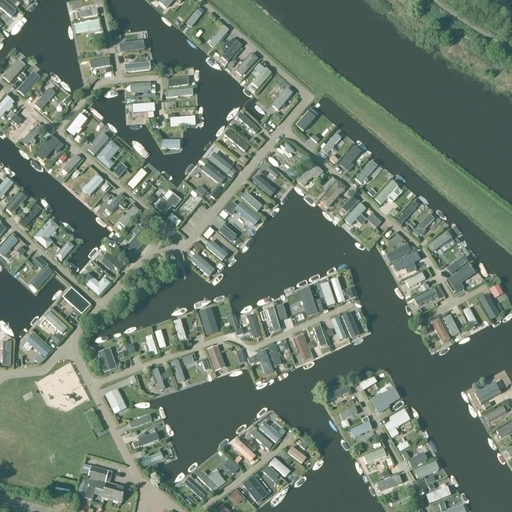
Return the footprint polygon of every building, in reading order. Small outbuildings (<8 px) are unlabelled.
[(16,12),(1,0),(0,0),(0,9),(11,18),(16,12)] [(174,0),(161,0),(158,4),(165,10),(174,0)] [(203,12),(198,8),(185,26),(190,29),(203,12)] [(78,12),(71,13),(72,21),(80,20),(80,19),(98,16),(97,9),(79,13),(78,12)] [(99,20),(73,26),(75,35),(100,29),(99,20)] [(229,32),(223,28),(211,42),(210,40),(207,44),(209,45),(208,46),(213,50),(229,32)] [(235,42),(232,40),(226,48),(229,50),(221,59),(224,62),(222,65),(224,67),(242,47),(236,42),(235,42)] [(139,45),(119,47),(120,54),(140,52),(139,45)] [(258,61),(251,55),(243,63),(242,62),(240,64),(241,66),(235,73),(242,79),(258,61)] [(109,59),(89,62),(90,71),(110,67),(109,59)] [(25,67),(18,61),(3,78),(10,84),(25,67)] [(231,70),(237,64),(234,61),(228,67),(231,70)] [(147,64),(122,67),(123,74),(147,71),(147,64)] [(271,75),(265,70),(251,86),(257,91),(271,75)] [(40,79),(33,73),(17,92),(24,98),(40,79)] [(21,83),(26,78),(22,75),(17,80),(21,83)] [(187,78),(167,81),(168,88),(188,86),(187,78)] [(150,84),(129,86),(130,94),(151,93),(150,84)] [(55,94),(49,89),(34,106),(40,111),(55,94)] [(192,90),(165,92),(165,98),(168,98),(169,99),(192,97),(192,90)] [(292,95),(286,90),(271,108),(277,113),(292,95)] [(14,103),(7,97),(0,105),(0,119),(6,112),(7,114),(13,107),(12,106),(14,103)] [(67,109),(72,103),(67,99),(62,105),(67,109)] [(149,104),(130,106),(131,113),(150,111),(149,104)] [(302,135),(317,117),(309,111),(294,128),(302,135)] [(260,130),(241,114),(237,119),(256,135),(260,130)] [(277,124),(282,119),(276,114),(272,119),(277,124)] [(54,123),(59,118),(55,115),(51,120),(54,123)] [(87,121),(80,115),(66,132),(73,137),(76,134),(78,135),(82,130),(80,129),(87,121)] [(22,122),(16,117),(11,123),(17,128),(22,122)] [(35,122),(30,117),(14,136),(19,141),(35,122)] [(196,120),(168,121),(168,128),(196,126),(196,120)] [(91,134),(97,126),(92,123),(86,131),(91,134)] [(41,131),(36,127),(21,143),(26,147),(41,131)] [(249,147),(228,131),(224,136),(245,153),(249,147)] [(109,140),(102,134),(87,151),(94,157),(109,140)] [(340,139),(335,135),(321,151),(326,156),(330,151),(331,152),(334,150),(332,148),(340,139)] [(314,138),(313,137),(310,141),(316,146),(320,142),(315,138),(314,138)] [(63,147),(52,138),(35,158),(43,164),(53,152),(57,155),(63,147)] [(82,143),(77,138),(74,142),(79,147),(82,143)] [(120,149),(111,141),(95,159),(109,171),(114,165),(110,161),(120,149)] [(180,142),(161,142),(161,150),(180,150),(180,142)] [(360,155),(353,149),(337,167),(347,176),(353,169),(350,166),(360,155)] [(337,152),(333,156),(339,161),(342,158),(337,152)] [(233,168),(214,154),(208,161),(227,176),(233,168)] [(81,161),(76,156),(62,171),(67,176),(81,161)] [(67,160),(63,157),(59,161),(62,165),(67,160)] [(337,162),(331,157),(328,161),(334,166),(337,162)] [(377,167),(371,162),(355,181),(360,186),(363,183),(365,184),(367,182),(365,180),(377,167)] [(315,181),(322,173),(313,164),(296,182),(303,188),(312,179),(315,181)] [(225,180),(207,165),(201,172),(219,186),(225,180)] [(279,176),(270,168),(266,173),(275,180),(279,176)] [(146,175),(141,170),(127,185),(133,190),(146,175)] [(103,181),(96,175),(81,191),(88,197),(103,181)] [(260,179),(257,177),(252,183),(269,197),(274,191),(264,183),(265,181),(262,178),(260,179)] [(156,191),(162,181),(156,178),(150,187),(156,191)] [(0,187),(0,186),(0,201),(13,185),(6,179),(0,187)] [(335,183),(331,179),(320,192),(324,196),(335,183)] [(398,188),(391,182),(374,201),(380,207),(398,188)] [(344,190),(337,183),(319,203),(326,210),(344,190)] [(202,199),(206,194),(199,188),(195,193),(202,199)] [(214,202),(222,192),(217,189),(210,198),(214,202)] [(376,196),(370,191),(366,195),(372,200),(376,196)] [(181,202),(169,192),(154,209),(164,217),(172,208),(174,209),(181,202)] [(262,207),(245,192),(240,198),(257,213),(262,207)] [(26,199),(21,194),(5,211),(11,216),(26,199)] [(107,204),(111,198),(107,195),(103,200),(107,204)] [(124,200),(119,196),(106,211),(110,215),(124,200)] [(178,213),(183,217),(196,201),(192,197),(178,213)] [(12,201),(9,198),(3,204),(6,207),(12,201)] [(346,215),(357,203),(351,198),(341,210),(346,215)] [(259,220),(240,204),(237,207),(231,202),(224,211),(230,217),(235,212),(253,227),(259,220)] [(417,207),(413,203),(396,221),(401,225),(417,207)] [(365,210),(359,204),(343,222),(349,228),(365,210)] [(41,211),(36,206),(20,224),(25,228),(41,211)] [(139,212),(133,207),(119,223),(125,228),(139,212)] [(398,215),(392,211),(388,215),(394,220),(398,215)] [(378,214),(363,231),(369,237),(384,220),(378,214)] [(434,220),(428,215),(412,233),(417,238),(419,236),(420,237),(424,232),(424,231),(434,220)] [(181,225),(171,217),(167,221),(177,229),(181,225)] [(59,228),(50,220),(33,239),(46,251),(53,243),(49,239),(59,228)] [(136,230),(141,222),(138,220),(132,228),(136,230)] [(237,237),(224,226),(218,233),(231,244),(237,237)] [(214,234),(209,230),(205,235),(211,239),(214,234)] [(452,240),(446,232),(427,247),(432,254),(452,240)] [(147,239),(141,234),(128,250),(134,255),(147,239)] [(17,242),(11,236),(0,248),(0,256),(2,258),(17,242)] [(403,243),(395,237),(392,242),(399,247),(403,243)] [(228,256),(211,241),(205,248),(222,263),(228,256)] [(74,248),(68,243),(56,257),(62,262),(74,248)] [(198,256),(203,250),(197,245),(192,251),(198,256)] [(406,245),(385,256),(389,263),(410,252),(406,245)] [(25,252),(20,248),(16,253),(21,257),(25,252)] [(416,253),(395,266),(399,272),(420,260),(416,253)] [(108,254),(100,263),(109,271),(113,267),(118,272),(123,266),(108,254)] [(215,271),(195,254),(189,262),(208,278),(215,271)] [(45,266),(37,259),(32,264),(40,271),(45,266)] [(450,277),(468,265),(464,259),(456,265),(454,263),(450,265),(452,267),(446,271),(450,277)] [(52,273),(45,267),(29,285),(36,292),(52,273)] [(417,273),(414,267),(409,270),(412,276),(417,273)] [(474,275),(468,267),(447,282),(456,294),(463,289),(460,285),(474,275)] [(101,279),(104,274),(99,270),(95,274),(101,279)] [(425,281),(421,274),(405,283),(408,290),(425,281)] [(98,284),(88,275),(84,279),(81,276),(78,280),(98,298),(110,284),(103,278),(98,284)] [(337,281),(331,283),(338,306),(345,304),(337,281)] [(328,285),(320,288),(327,309),(335,306),(328,285)] [(426,287),(425,286),(419,289),(422,294),(428,291),(428,290),(427,287),(426,287)] [(494,300),(502,296),(497,287),(489,292),(494,300)] [(307,317),(316,314),(308,288),(298,292),(307,317)] [(91,306),(71,289),(62,300),(74,310),(72,313),(78,319),(81,316),(82,317),(91,306)] [(437,297),(434,289),(413,300),(417,308),(437,297)] [(499,317),(487,295),(478,300),(490,322),(499,317)] [(296,302),(290,306),(294,313),(300,310),(296,302)] [(283,305),(276,307),(280,320),(286,318),(283,305)] [(274,308),(267,311),(267,312),(260,314),(263,322),(270,320),(272,329),(268,330),(270,335),(273,334),(280,332),(274,308)] [(477,325),(468,309),(463,312),(471,328),(477,325)] [(211,310),(199,314),(206,338),(219,334),(211,310)] [(67,329),(49,313),(43,319),(62,335),(67,329)] [(349,314),(341,317),(351,340),(359,337),(349,314)] [(447,314),(441,317),(443,320),(442,320),(452,338),(459,335),(449,317),(447,314)] [(254,315),(246,317),(250,332),(248,332),(249,337),(252,336),(253,340),(261,337),(254,315)] [(338,319),(330,322),(339,342),(346,339),(338,319)] [(450,341),(438,319),(430,323),(442,346),(450,341)] [(180,321),(173,323),(179,342),(186,340),(180,321)] [(320,326),(313,329),(320,350),(327,347),(320,326)] [(425,337),(432,333),(429,327),(422,330),(425,337)] [(331,331),(324,333),(326,340),(333,337),(331,331)] [(161,332),(155,334),(160,350),(166,348),(161,332)] [(51,352),(32,335),(25,342),(44,359),(51,352)] [(61,341),(55,336),(51,341),(57,346),(61,341)] [(152,336),(146,338),(152,357),(158,355),(152,336)] [(301,336),(293,340),(302,361),(310,358),(301,336)] [(285,349),(291,347),(289,340),(283,342),(285,349)] [(11,344),(3,343),(2,367),(10,367),(11,344)] [(133,345),(126,347),(129,355),(135,353),(133,345)] [(217,347),(206,351),(215,373),(226,369),(217,347)] [(274,347),(267,350),(275,369),(281,367),(278,359),(280,358),(279,355),(277,355),(274,347)] [(110,349),(97,354),(104,374),(117,369),(110,349)] [(126,351),(118,353),(120,360),(128,357),(126,351)] [(265,351),(259,353),(267,375),(273,372),(265,351)] [(44,361),(39,357),(34,362),(39,367),(44,361)] [(177,361),(170,364),(177,385),(185,382),(177,361)] [(206,361),(201,362),(204,373),(209,371),(206,361)] [(157,370),(150,372),(158,393),(165,391),(157,370)] [(376,384),(373,379),(357,385),(362,393),(376,384)] [(501,388),(498,382),(479,393),(482,399),(501,388)] [(348,394),(346,388),(326,396),(328,403),(348,394)] [(399,401),(392,390),(381,397),(380,395),(368,402),(377,416),(388,409),(387,408),(399,401)] [(126,410),(117,391),(104,397),(114,416),(126,410)] [(479,398),(476,393),(470,396),(473,401),(479,398)] [(505,415),(501,407),(482,418),(486,425),(505,415)] [(356,416),(354,409),(338,416),(341,423),(356,416)] [(409,423),(403,412),(388,420),(390,424),(384,428),(392,441),(398,437),(394,431),(409,423)] [(149,417),(129,424),(131,431),(152,423),(149,417)] [(270,429),(264,423),(258,430),(275,444),(286,433),(275,423),(270,429)] [(511,432),(511,423),(495,434),(499,440),(511,432)] [(371,431),(368,424),(349,432),(352,440),(371,431)] [(272,446),(254,431),(250,437),(261,446),(259,447),(263,450),(264,449),(268,452),(272,446)] [(138,441),(137,442),(140,449),(159,442),(156,435),(145,439),(144,436),(137,438),(138,441)] [(375,443),(373,437),(366,440),(369,446),(375,443)] [(256,458),(238,442),(232,449),(250,465),(256,458)] [(408,448),(405,443),(395,448),(398,454),(408,448)] [(306,460),(291,449),(287,455),(302,466),(306,460)] [(386,458),(383,450),(363,458),(365,466),(386,458)] [(404,463),(409,460),(405,453),(400,456),(404,463)] [(145,460),(142,462),(145,469),(163,461),(160,454),(149,459),(148,456),(144,457),(145,460)] [(426,462),(423,455),(407,463),(410,470),(426,462)] [(291,473),(275,460),(270,465),(286,479),(291,473)] [(239,471),(228,462),(223,468),(233,477),(239,471)] [(438,473),(434,465),(413,473),(416,482),(438,473)] [(89,481),(84,499),(92,501),(95,490),(104,492),(102,499),(120,504),(124,490),(106,485),(105,484),(108,472),(90,467),(86,480),(89,481)] [(279,477),(268,468),(263,474),(273,483),(279,477)] [(210,475),(206,478),(202,474),(197,479),(213,495),(218,490),(225,485),(216,473),(211,477),(210,475)] [(387,478),(385,473),(377,476),(379,481),(387,478)] [(399,477),(379,485),(382,492),(393,488),(394,491),(403,487),(399,477)] [(253,478),(242,487),(257,506),(268,497),(266,496),(270,493),(260,480),(256,483),(253,478)] [(207,496),(189,479),(184,486),(202,502),(207,496)] [(450,498),(447,490),(425,498),(428,506),(450,498)] [(408,495),(391,501),(393,507),(410,500),(408,495)]
